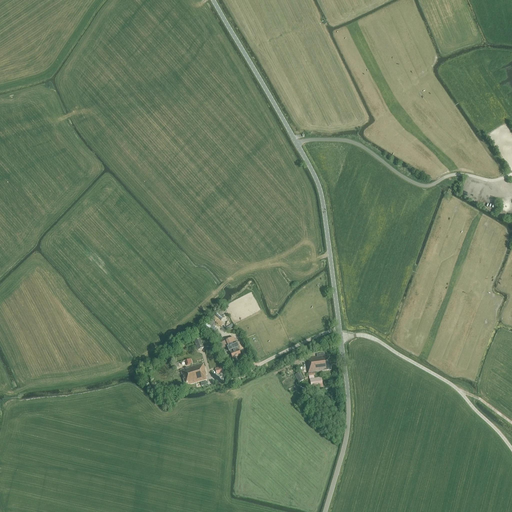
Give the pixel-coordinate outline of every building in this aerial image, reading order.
[(210,319),(205,326),(210,330),(215,323),(210,319)] [(217,340),(220,337),(212,329),(209,331),(217,340)] [(199,337),(193,339),(198,350),(204,348),(199,337)] [(234,338),(222,342),(224,348),(228,347),(236,344),(235,343),(236,343),(234,338)] [(228,347),(227,347),(229,352),(230,351),(230,353),(232,359),(240,356),(238,350),(236,344),(228,347)] [(308,376),(309,376),(315,375),(314,372),(331,370),(329,357),(324,358),(324,356),(325,356),(324,353),(321,354),(317,355),(317,358),(307,359),(308,363),(307,364),(308,376)] [(180,370),(185,384),(185,386),(190,385),(207,380),(206,375),(203,364),(180,370)] [(294,375),(299,383),(304,380),(300,372),(294,375)] [(315,376),(315,375),(309,376),(309,379),(310,379),(311,388),(319,387),(319,389),(323,388),(323,386),(321,377),(314,379),(314,376),(315,376)]
